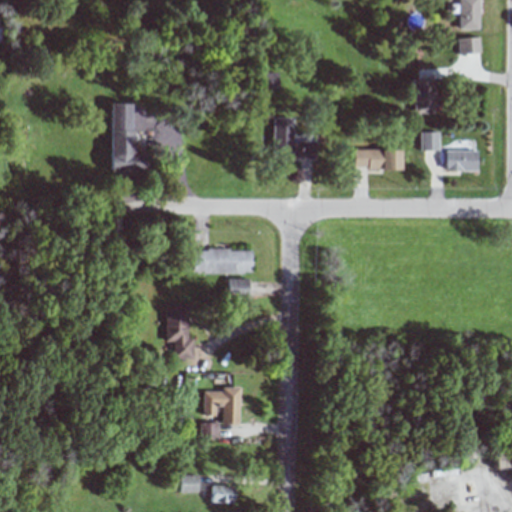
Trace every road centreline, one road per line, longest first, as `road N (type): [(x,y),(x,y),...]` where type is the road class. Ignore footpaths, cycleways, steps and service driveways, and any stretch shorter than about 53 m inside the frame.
road 1 (residential): [(511,212),(96,206)]
road 2 (residential): [(284,511),(288,212)]
